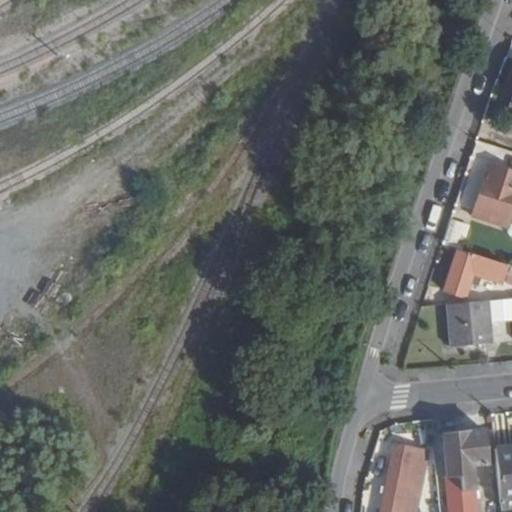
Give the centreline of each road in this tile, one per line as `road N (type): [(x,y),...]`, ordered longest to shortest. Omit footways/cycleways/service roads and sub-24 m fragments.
road 1 (unclassified): [(492,0),(361,393)]
road 2 (residential): [(361,393),(511,385)]
road 3 (unclassified): [(361,393),(338,457),(332,511)]
